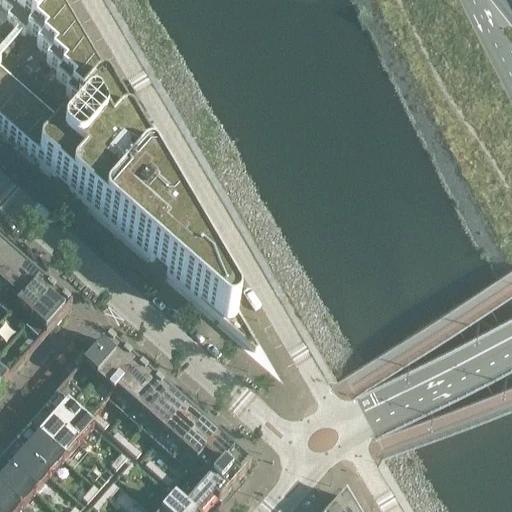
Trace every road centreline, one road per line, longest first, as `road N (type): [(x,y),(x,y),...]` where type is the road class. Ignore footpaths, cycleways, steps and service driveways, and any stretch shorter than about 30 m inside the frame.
road 1 (residential): [(90,0),(346,436)]
road 2 (residential): [(312,462),(0,192)]
road 3 (residential): [(346,436),(511,344)]
